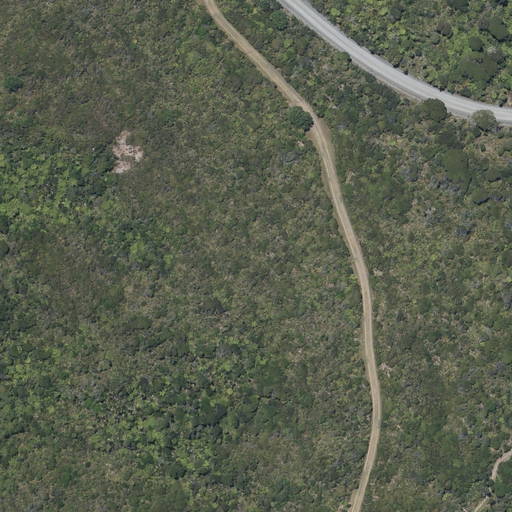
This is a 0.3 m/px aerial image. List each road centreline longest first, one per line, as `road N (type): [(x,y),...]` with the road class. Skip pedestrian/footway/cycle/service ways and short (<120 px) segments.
road 1 (track): [(355,511),(377,405),(365,281),(321,136),(210,0)]
road 2 (unclassified): [(511,110),(443,102),(282,0)]
